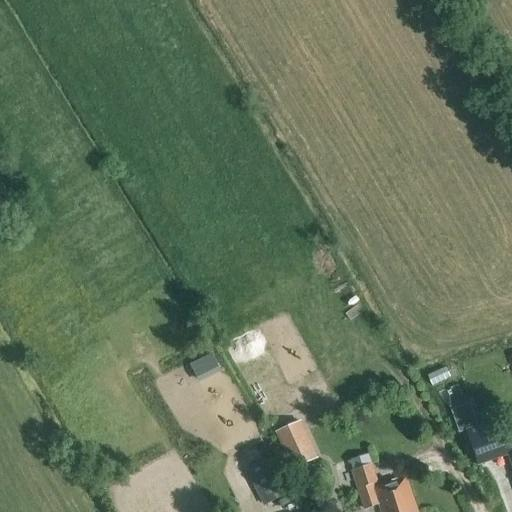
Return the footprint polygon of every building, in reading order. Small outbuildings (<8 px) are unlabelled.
[(449,366),(431,373),(434,383),(453,376),(449,366)] [(471,406),(454,412),(462,434),(468,432),(478,464),(477,464),(478,466),(509,456),(511,465),(511,439),(507,441),(500,421),(479,428),(471,406)] [(318,459),(301,421),(274,433),(292,471),(318,459)] [(290,493),(272,457),(245,471),(263,507),(290,493)] [(417,511),(406,477),(374,487),(374,485),(378,484),(372,465),(351,471),(364,511),(378,506),(379,511),(417,511)]
